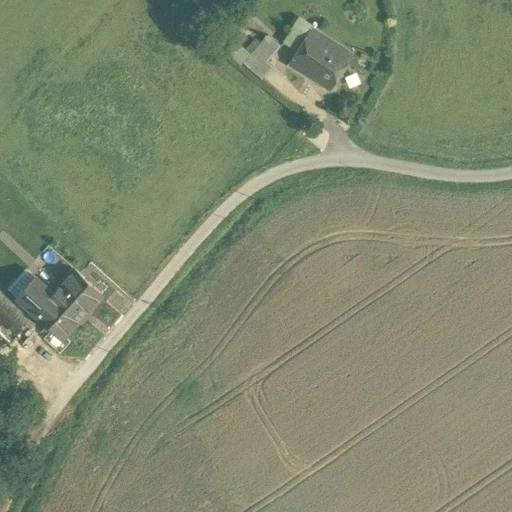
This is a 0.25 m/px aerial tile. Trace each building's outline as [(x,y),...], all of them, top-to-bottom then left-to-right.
[(353,53),(312,27),(288,64),(330,90),(353,53)] [(242,65),(244,62),(252,54),(229,33),(219,44),(242,65)] [(252,54),(244,62),(262,78),(272,66),(267,61),(280,46),(268,35),(252,54)] [(102,293),(75,268),(54,292),(37,276),(19,296),(36,311),(37,310),(64,335),(81,316),(88,322),(96,314),(89,308),(102,293)] [(32,319),(0,291),(0,316),(19,333),(19,332),(19,333),(32,319)] [(19,333),(0,316),(0,333),(10,342),(19,333)]
